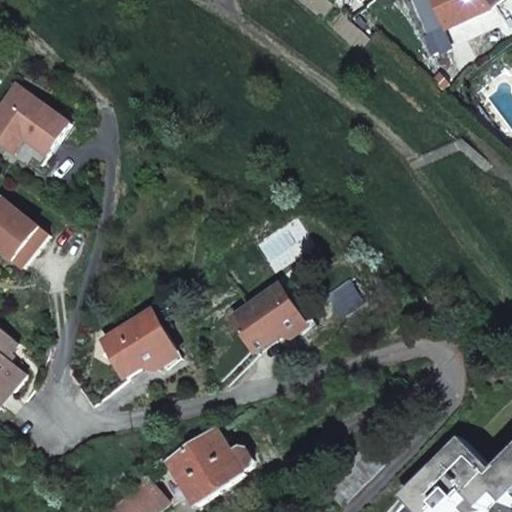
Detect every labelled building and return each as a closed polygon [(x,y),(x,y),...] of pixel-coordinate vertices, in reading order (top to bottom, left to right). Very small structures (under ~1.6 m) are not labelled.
[(492,7),(501,0),(435,0),(445,26),(477,15),(476,13),(490,5),(492,7)] [(50,160),(72,128),(16,89),(0,111),(0,147),(5,152),(16,137),(26,144),(50,160)] [(5,152),(15,159),(26,144),(16,137),(5,152)] [(0,252),(25,272),(51,239),(4,203),(0,208),(0,252)] [(284,284),(279,288),(290,303),(295,300),(284,284)] [(279,288),(234,320),(258,352),(277,337),(284,338),(297,340),(299,328),(309,320),(295,300),(290,303),(279,288)] [(155,315),(149,318),(158,332),(164,328),(155,315)] [(149,318),(106,346),(127,378),(145,367),(148,372),(161,374),(165,361),(179,352),(164,328),(158,332),(149,318)] [(0,329),(0,402),(10,390),(17,395),(32,378),(11,361),(22,347),(0,329)] [(258,352),(260,356),(284,338),(277,337),(258,352)] [(145,367),(127,378),(130,383),(148,372),(145,367)] [(10,390),(0,402),(0,408),(4,412),(17,395),(10,390)] [(219,426),(169,462),(201,506),(251,470),(219,426)] [(511,467),(506,473),(473,440),(413,500),(425,511),(449,511),(450,511),(462,511),(464,510),(466,511),(494,511),(508,498),(511,502),(511,467)] [(329,489),(346,506),(386,466),(368,448),(329,489)]
